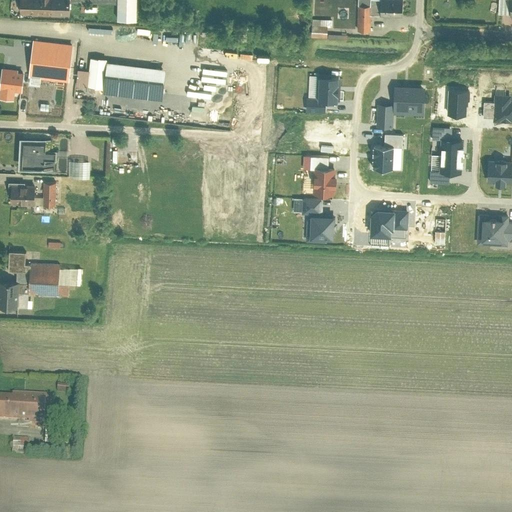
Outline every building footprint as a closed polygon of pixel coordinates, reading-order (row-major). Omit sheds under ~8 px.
[(24,0),(24,12),(77,13),(77,1),(121,2),(121,18),(144,19),(144,0),(24,0)] [(358,4),(357,29),(370,30),(371,14),(403,15),(403,0),(372,0),(372,4),(358,4)] [(511,0),(499,0),(499,14),(511,14),(511,0)] [(352,32),(332,32),(332,23),(313,23),(313,36),(352,37),(352,32)] [(6,64),(2,93),(18,95),(18,90),(26,91),(27,86),(31,86),(30,99),(47,101),(50,83),(43,83),(44,75),(70,78),(74,44),(36,39),(32,70),(22,69),(22,66),(6,64)] [(83,67),(81,83),(109,86),(108,93),(170,99),(173,67),(95,59),(94,68),(83,67)] [(339,76),(319,74),(318,98),(337,99),(339,76)] [(424,86),(395,84),(393,112),(423,113),(424,86)] [(469,88),(449,87),(449,112),(468,113),(469,88)] [(511,93),(495,93),(495,121),(511,121),(511,93)] [(391,103),(378,102),(377,125),(390,125),(391,103)] [(333,121),(312,120),(312,148),(332,149),(333,121)] [(22,136),(20,167),(49,169),(49,157),(58,158),(58,147),(50,146),(51,138),(22,136)] [(463,139),(443,138),(441,170),(461,171),(463,139)] [(401,145),(374,143),(372,167),(399,169),(401,145)] [(511,159),(490,157),(488,183),(511,184),(511,159)] [(92,175),(92,159),(72,159),(72,175),(92,175)] [(337,166),(315,165),(314,193),(336,194),(337,166)] [(10,183),(9,202),(57,203),(57,180),(43,180),(43,196),(36,196),(37,184),(10,183)] [(323,197),(302,196),(302,212),(322,213),(323,197)] [(409,209),(373,207),(371,232),(407,234),(409,209)] [(493,208),(479,208),(478,243),(508,243),(508,240),(509,219),(509,213),(493,213),(493,208)] [(336,215),(311,214),(311,218),(311,239),(336,239),(336,215)] [(445,218),(432,217),(430,240),(443,241),(445,218)] [(18,270),(17,281),(0,279),(0,305),(30,307),(31,294),(70,295),(70,282),(79,283),(80,269),(59,268),(59,264),(26,262),(27,250),(11,250),(10,269),(18,270)] [(67,389),(57,388),(56,396),(66,397),(67,389)] [(52,402),(0,398),(0,422),(50,426),(52,402)] [(29,442),(11,441),(11,454),(29,454),(29,442)]
